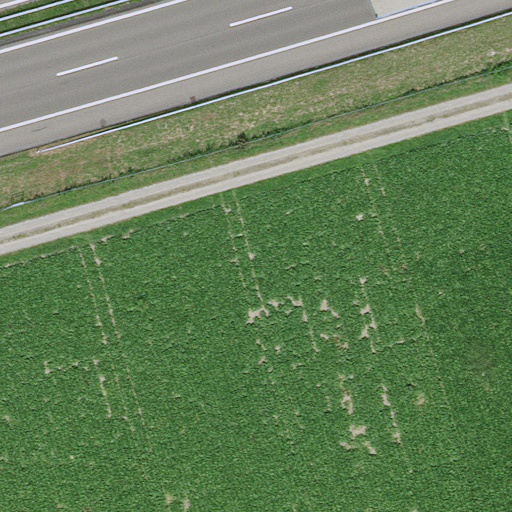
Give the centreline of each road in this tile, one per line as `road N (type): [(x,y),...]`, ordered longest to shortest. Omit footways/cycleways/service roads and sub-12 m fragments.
road 1 (track): [(0,244),(511,99)]
road 2 (motorway): [(0,93),(322,0)]
